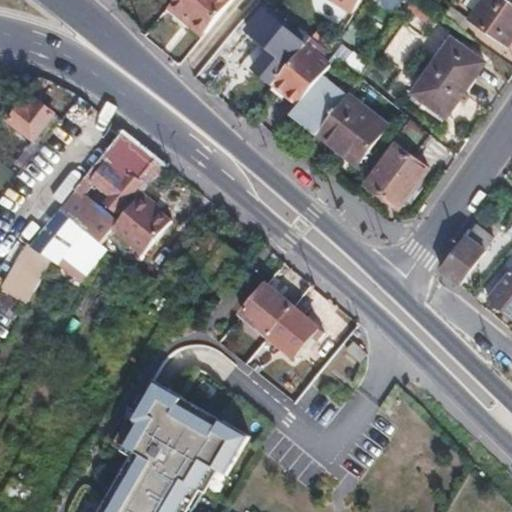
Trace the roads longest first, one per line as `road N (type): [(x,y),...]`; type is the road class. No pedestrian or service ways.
road 1 (primary): [(0,32),(82,67),(511,443)]
road 2 (primary): [(395,290),(65,0)]
road 3 (residential): [(511,122),(395,290)]
road 4 (primary): [(511,403),(395,290)]
